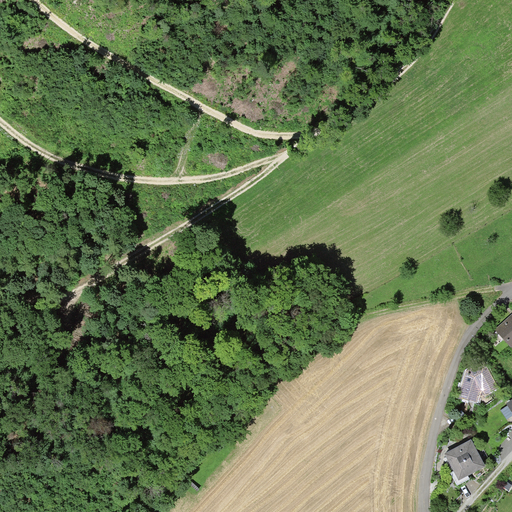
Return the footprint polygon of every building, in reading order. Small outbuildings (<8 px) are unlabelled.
[(511,313),(495,329),(511,348),(511,346),(511,313)] [(484,360),(465,369),(456,398),(478,405),(483,391),(486,396),(499,389),(484,360)] [(511,415),(511,411),(508,406),(501,410),(507,419),(511,415)] [(471,439),(444,453),(454,471),(459,480),(468,475),(486,466),(471,439)] [(470,479),(468,475),(459,480),(454,471),(450,473),(457,486),(470,479)] [(511,485),(511,484),(507,481),(503,487),(509,490),(511,485)]
